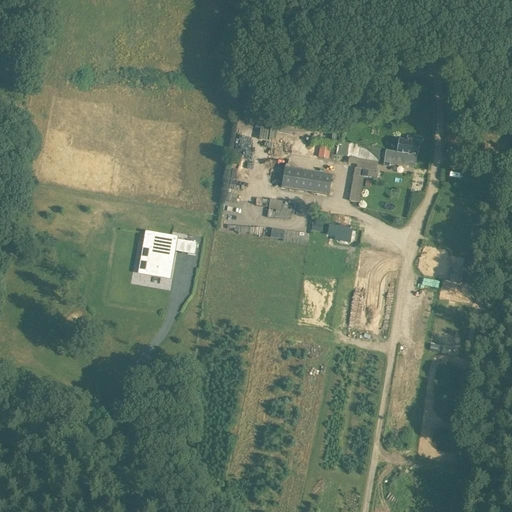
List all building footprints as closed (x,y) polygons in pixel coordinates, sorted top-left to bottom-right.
[(397,153),(404,154),(403,166),(415,168),(418,144),(399,141),(397,153)] [(484,154),(486,144),(474,141),(472,151),(484,154)] [(380,149),(360,146),(338,142),(336,156),(340,156),(340,157),(378,162),(380,149)] [(328,160),(330,149),(319,148),(318,159),(328,160)] [(397,153),(386,151),(384,163),(402,166),(404,154),(397,153)] [(332,175),(284,167),(281,188),(328,196),(332,175)] [(258,197),(257,205),(271,207),(270,215),(288,217),(289,208),(294,209),(295,202),(258,197)] [(319,232),(321,222),(314,221),(312,231),(319,232)] [(335,237),(335,241),(351,244),(353,229),(329,225),(327,236),(335,237)] [(147,235),(145,247),(149,248),(146,263),(147,263),(145,274),(167,278),(172,252),(173,252),(175,240),(147,235)] [(190,242),(188,254),(195,256),(197,244),(190,242)]
